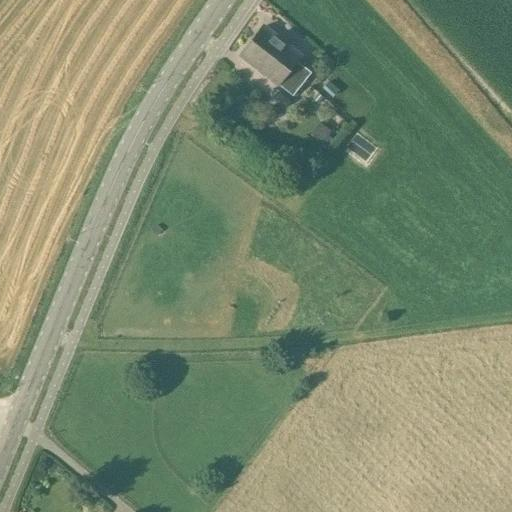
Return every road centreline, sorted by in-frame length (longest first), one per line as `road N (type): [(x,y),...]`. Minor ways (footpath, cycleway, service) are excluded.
road 1 (tertiary): [(0,466),(138,128),(221,0)]
road 2 (track): [(128,511),(17,423)]
